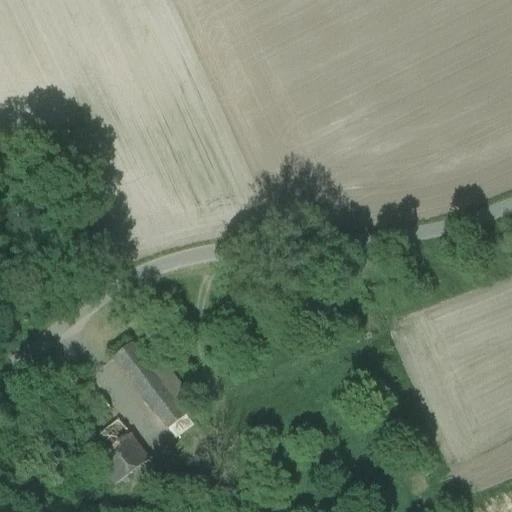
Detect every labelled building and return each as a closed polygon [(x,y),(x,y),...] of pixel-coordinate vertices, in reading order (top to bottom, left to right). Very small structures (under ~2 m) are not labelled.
[(161,360),(145,338),(134,346),(150,368),(161,360)] [(150,368),(134,346),(115,360),(166,431),(196,409),(161,360),(150,368)] [(91,386),(57,411),(84,447),(118,422),(91,386)] [(118,422),(84,447),(102,470),(123,454),(117,445),(129,436),(118,422)] [(149,463),(129,436),(117,445),(123,454),(102,470),(116,489),(149,463)] [(0,487),(21,471),(7,455),(5,458),(0,452),(0,487)]
